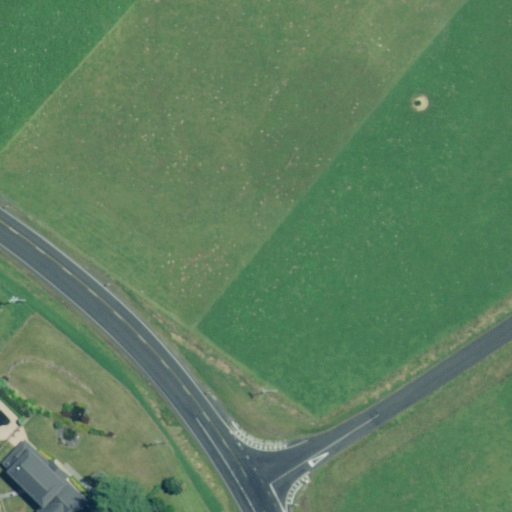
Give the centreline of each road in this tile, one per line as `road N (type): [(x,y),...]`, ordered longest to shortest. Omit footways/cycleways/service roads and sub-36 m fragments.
road 1 (tertiary): [(259,492),(190,390),(145,342),(96,292),(0,219)]
road 2 (unclassified): [(259,492),(511,329)]
